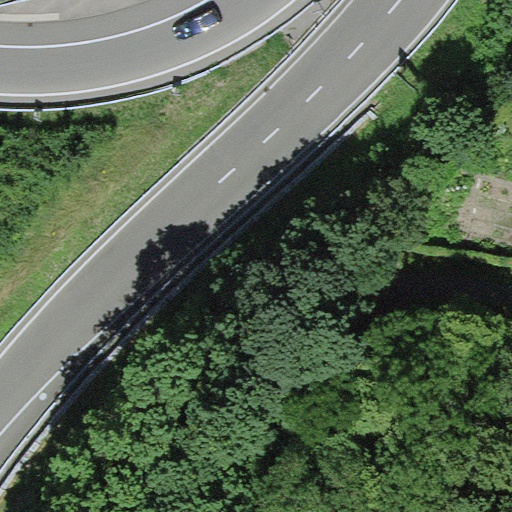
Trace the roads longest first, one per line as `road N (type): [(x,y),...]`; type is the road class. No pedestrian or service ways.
road 1 (motorway): [(0,420),(151,246),(399,0)]
road 2 (motorway): [(263,0),(171,55),(86,80),(0,74)]
